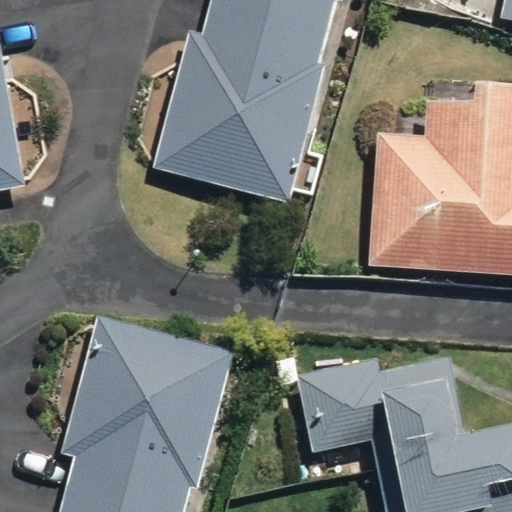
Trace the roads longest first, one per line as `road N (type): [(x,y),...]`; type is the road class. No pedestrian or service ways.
road 1 (residential): [(77,269),(196,297),(511,317)]
road 2 (residential): [(77,269),(120,0)]
